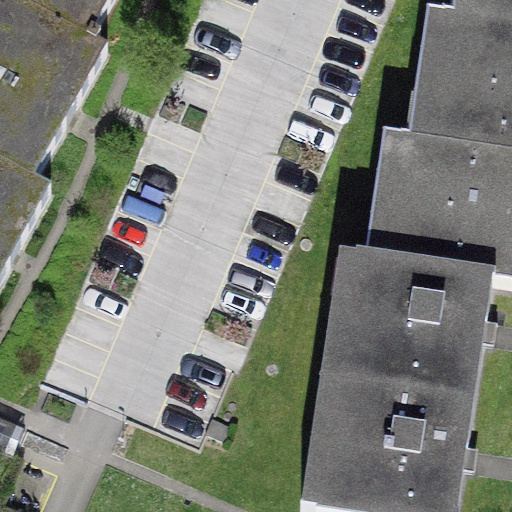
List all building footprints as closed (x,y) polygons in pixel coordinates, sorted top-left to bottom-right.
[(0,0),(0,8),(90,58),(121,0),(0,0)] [(511,0),(463,0),(461,22),(511,28),(511,0)] [(0,177),(41,200),(113,70),(90,58),(0,8),(0,177)] [(511,28),(461,22),(425,17),(406,150),(511,165),(511,28)] [(511,165),(406,150),(388,148),(371,273),(490,289),(511,292),(511,165)] [(41,200),(0,177),(0,320),(60,210),(41,200)] [(326,387),(473,408),(490,289),(371,273),(344,268),(326,387)] [(457,511),(473,408),(326,387),(307,511),(457,511)]
